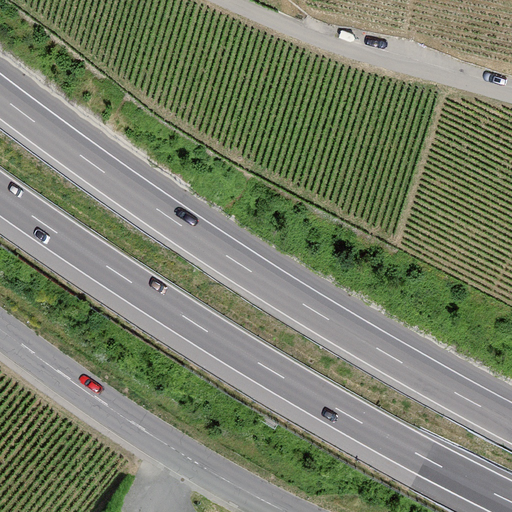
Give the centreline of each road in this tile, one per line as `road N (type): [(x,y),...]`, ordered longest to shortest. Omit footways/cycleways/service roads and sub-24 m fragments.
road 1 (motorway): [(511,421),(283,291),(0,93)]
road 2 (motorway): [(0,194),(268,371),(511,502)]
road 3 (tertiary): [(292,511),(198,463),(0,329)]
road 4 (unclassified): [(511,95),(213,0)]
